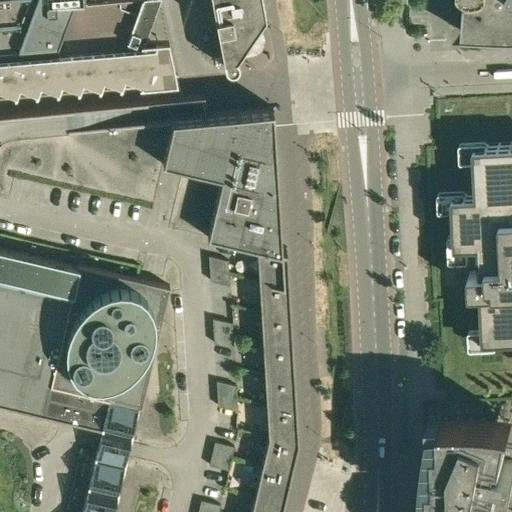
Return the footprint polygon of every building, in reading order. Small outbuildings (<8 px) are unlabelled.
[(0,91),(4,91),(39,89),(176,77),(167,34),(142,36),(147,23),(154,0),(71,0),(55,43),(46,44),(46,45),(0,48),(0,91)] [(0,0),(0,48),(46,45),(46,44),(55,43),(71,0),(0,0)] [(211,0),(224,65),(225,67),(226,68),(229,70),(232,70),(234,69),(235,68),(237,67),(238,65),(238,63),(238,61),(238,60),(237,58),(236,57),(244,45),(247,47),(255,36),(252,33),(265,15),(261,0),(211,0)] [(511,0),(465,0),(463,32),(498,34),(511,34),(511,0)] [(278,511),(296,436),(293,372),(285,246),(281,245),(272,108),(206,113),(205,105),(204,97),(0,113),(0,511),(278,511)] [(455,244),(468,243),(480,243),(481,271),(471,272),(470,272),(470,273),(470,274),(470,289),(470,290),(471,291),(472,291),(482,291),(484,339),(511,337),(511,143),(475,145),(477,193),(453,195),(455,244)] [(511,461),(497,458),(499,451),(504,452),(505,448),(510,423),(511,423),(511,420),(511,421),(499,419),(489,418),(477,417),(466,416),(457,416),(436,417),(438,474),(428,474),(428,511),(472,511),(507,511),(511,484),(511,478),(494,476),(495,471),(511,473),(511,461)]
